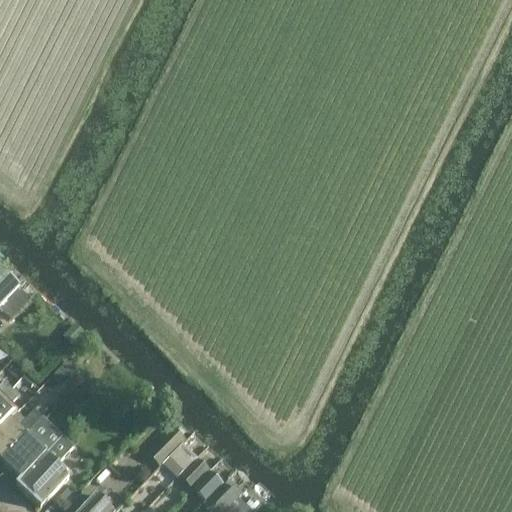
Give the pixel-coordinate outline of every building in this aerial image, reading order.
[(0,310),(19,291),(0,272),(0,310)] [(19,291),(0,310),(0,312),(10,321),(30,301),(19,291)] [(59,370),(72,382),(79,375),(66,363),(59,370)] [(63,377),(59,373),(52,380),(57,384),(63,377)] [(0,401),(11,390),(4,384),(0,387),(0,401)] [(11,390),(0,401),(0,432),(16,415),(8,408),(18,397),(11,390)] [(35,413),(25,423),(16,415),(10,423),(0,432),(0,464),(0,465),(42,420),(35,413)] [(50,430),(52,428),(42,420),(0,465),(20,484),(45,458),(61,440),(50,430)] [(159,469),(185,444),(170,429),(152,448),(153,450),(146,457),(159,469)] [(39,510),(45,504),(67,480),(53,467),(57,462),(56,461),(69,448),(61,440),(45,458),(20,484),(16,489),(39,510)] [(175,481),(179,477),(185,471),(184,470),(195,459),(182,447),(161,467),(175,481)] [(185,471),(179,477),(192,491),(199,484),(210,473),(195,459),(184,470),(185,471)] [(224,487),(210,473),(199,484),(192,491),(205,505),(224,487)] [(205,506),(211,511),(224,511),(236,500),(237,501),(242,495),(228,482),(224,487),(205,505),(206,505),(205,506)] [(80,511),(110,511),(95,496),(80,511)] [(247,511),(237,501),(236,500),(224,511),(247,511)]
